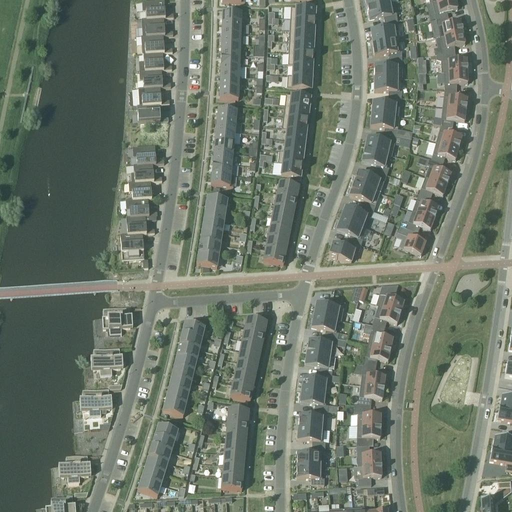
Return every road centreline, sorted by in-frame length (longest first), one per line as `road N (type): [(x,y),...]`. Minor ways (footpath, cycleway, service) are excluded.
road 1 (residential): [(403,511),(397,434),(406,359),(477,154),(487,88)]
road 2 (residential): [(461,511),(511,196)]
road 3 (residential): [(152,304),(177,142),(184,0)]
road 4 (residential): [(347,0),(355,114),(301,293)]
road 5 (residential): [(301,293),(284,390),(280,511)]
road 6 (residential): [(92,511),(152,304)]
road 7 (residential): [(152,304),(301,293)]
